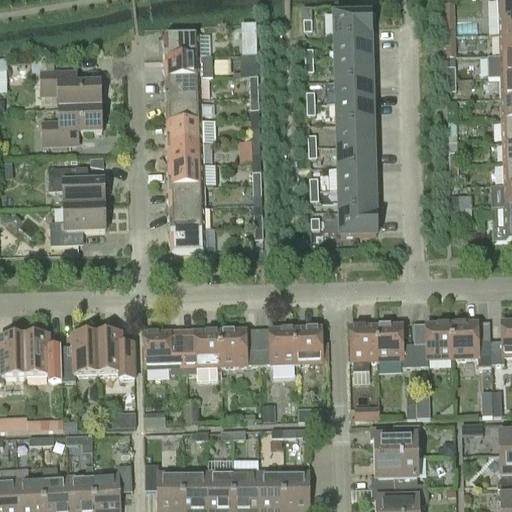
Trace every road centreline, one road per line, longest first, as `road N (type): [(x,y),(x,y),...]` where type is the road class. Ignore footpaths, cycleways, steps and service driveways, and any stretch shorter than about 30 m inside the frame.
road 1 (residential): [(415,284),(405,33)]
road 2 (residential): [(134,294),(131,60)]
road 3 (residential): [(339,511),(332,287)]
road 4 (residential): [(134,294),(332,287)]
road 5 (residential): [(0,302),(134,294)]
